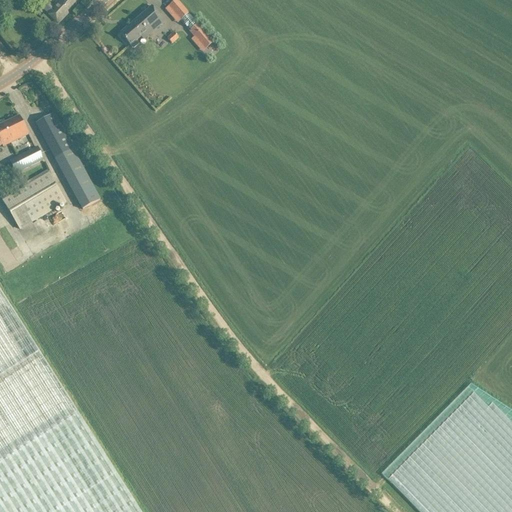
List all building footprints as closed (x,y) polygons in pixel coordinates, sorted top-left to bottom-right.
[(41,8),(51,17),(58,24),(80,0),(61,0),(60,2),(57,0),(56,0),(52,5),(48,1),(41,8)] [(173,18),(176,16),(200,43),(207,37),(177,1),(166,10),(173,18)] [(143,40),(165,22),(152,7),(120,35),(130,46),(131,46),(132,48),(134,48),(137,45),(137,43),(136,41),(141,37),(143,40)] [(174,33),(167,39),(171,44),(178,38),(174,33)] [(36,124),(56,160),(74,151),(54,114),(36,124)] [(28,135),(20,117),(0,126),(0,147),(2,146),(3,147),(28,135)] [(10,162),(16,173),(44,160),(38,148),(10,162)] [(1,198),(20,230),(66,203),(47,171),(1,198)] [(0,511),(140,511),(0,290),(0,511)]
